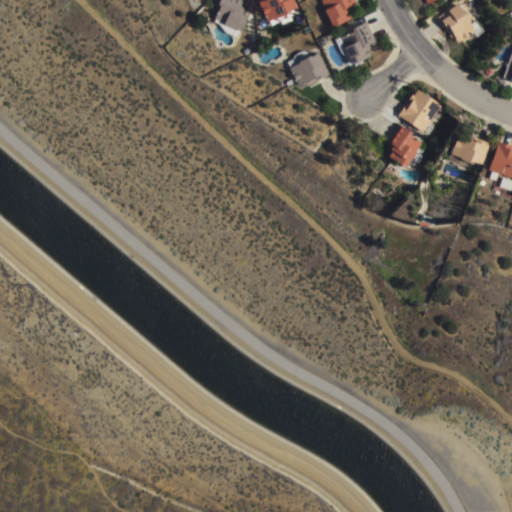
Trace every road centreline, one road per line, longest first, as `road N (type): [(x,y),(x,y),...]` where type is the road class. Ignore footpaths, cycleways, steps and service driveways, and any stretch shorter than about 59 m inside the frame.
road 1 (track): [(0,239),(225,425),(322,476),(362,511)]
road 2 (residential): [(387,0),(421,54),(480,101),(511,113)]
